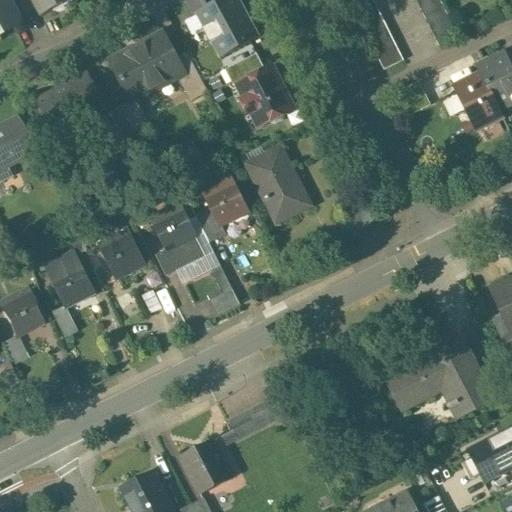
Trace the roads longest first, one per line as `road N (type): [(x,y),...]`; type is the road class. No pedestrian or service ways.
road 1 (tertiary): [(437,250),(53,442)]
road 2 (residential): [(437,250),(303,0)]
road 3 (residential): [(150,0),(0,77)]
